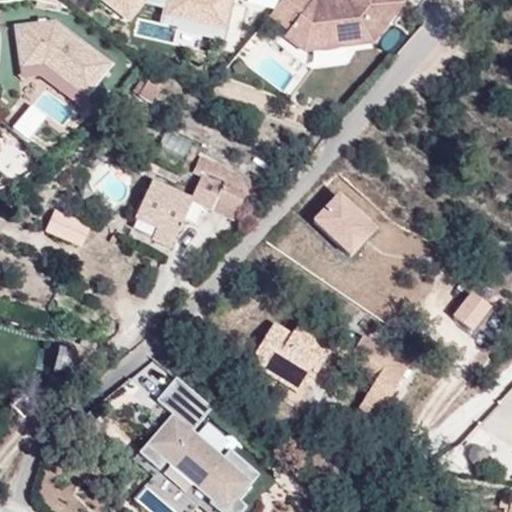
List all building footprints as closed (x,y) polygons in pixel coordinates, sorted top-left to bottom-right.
[(104,0),(128,19),(142,0),(144,0),(167,5),(165,16),(205,24),(202,36),(220,39),(228,0),(104,0)] [(371,45),(403,3),(399,0),(340,0),(337,4),(332,5),(331,0),(323,0),(318,1),(317,0),(282,0),(270,16),(289,30),(295,22),(313,36),(320,35),(321,50),(371,45)] [(321,50),(320,35),(313,36),(295,22),(289,30),(284,37),(304,52),(321,50)] [(85,98),(110,66),(54,23),(16,28),(21,68),(43,66),(85,98)] [(79,109),(87,99),(85,98),(43,66),(21,68),(19,69),(20,81),(39,78),(79,109)] [(151,104),(160,87),(148,80),(139,96),(151,104)] [(35,112),(59,125),(69,107),(45,94),(35,112)] [(30,150),(44,122),(25,113),(11,141),(30,150)] [(185,166),(194,147),(163,134),(155,153),(185,166)] [(195,225),(203,207),(233,221),(251,183),(229,173),(230,171),(200,157),(193,173),(201,177),(190,200),(152,182),(135,220),(155,230),(174,239),(183,220),(195,225)] [(377,236),(339,201),(312,229),(350,264),(377,236)] [(92,229),(54,213),(44,236),(83,252),(92,229)] [(174,239),(155,230),(151,241),(170,250),(174,239)] [(491,314),(471,299),(452,325),(473,339),(491,314)] [(329,353),(332,347),(297,326),(291,337),(273,326),(250,364),(269,376),(272,370),(307,391),(316,374),(308,369),(314,358),(323,363),(329,353)] [(408,367),(361,338),(355,349),(346,364),(375,381),(354,417),(372,427),(408,367)] [(346,364),(355,349),(337,339),(332,347),(329,353),(346,364)] [(67,379),(72,354),(57,351),(51,375),(67,379)] [(316,374),(323,363),(314,358),(308,369),(316,374)] [(307,391),(272,370),(269,376),(303,397),(307,391)] [(251,484),(192,433),(212,410),(176,380),(157,403),(172,416),(176,419),(170,427),(166,424),(147,448),(211,503),(209,505),(216,511),(242,511),(244,509),(238,503),(246,494),(244,492),(251,484)] [(170,427),(176,419),(172,416),(166,424),(170,427)]
